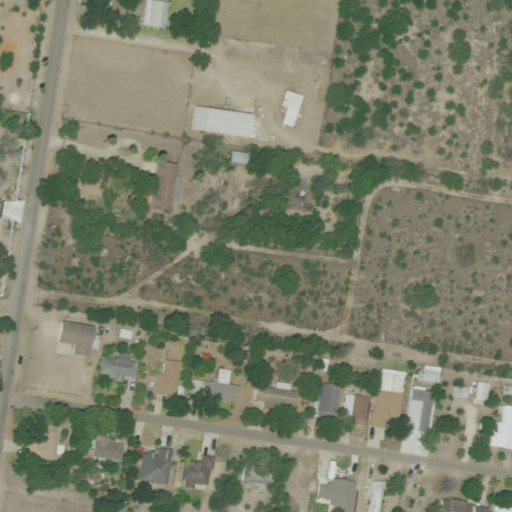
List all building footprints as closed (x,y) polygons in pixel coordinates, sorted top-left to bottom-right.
[(144,0),(142,27),(162,28),(164,1),(157,0),(144,0)] [(301,97),(283,91),(277,108),(285,111),(281,125),(291,128),(301,97)] [(191,132),(249,138),(251,114),(193,107),(191,132)] [(246,164),(246,154),(230,153),(230,163),(246,164)] [(175,177),(177,165),(155,162),(149,210),(173,213),(178,177),(175,177)] [(89,358),(94,327),(61,321),(57,343),(70,345),(68,354),(89,358)] [(134,361),(131,362),(129,352),(99,360),(104,381),(123,376),(124,378),(137,374),(134,361)] [(156,372),(153,393),(177,396),(182,363),(166,360),(164,373),(156,372)] [(440,367),(422,367),(421,383),(440,383),(440,367)] [(398,422),(406,373),(379,369),(370,427),(389,430),(390,421),(398,422)] [(239,397),(239,381),(200,382),(200,398),(239,397)] [(295,410),(297,388),(256,384),(254,406),(295,410)] [(318,417),(339,416),(337,384),(317,385),(318,417)] [(405,431),(427,433),(433,390),(411,387),(405,431)] [(511,407),(502,406),(500,425),(492,424),(489,447),(511,449),(511,407)] [(30,442),(28,457),(58,462),(63,428),(43,425),(40,444),(30,442)] [(124,447),(87,433),(81,447),(94,452),(92,455),(117,465),(124,447)] [(152,455),(142,453),(139,481),(167,485),(171,451),(153,449),(152,455)] [(211,457),(199,457),(199,464),(181,464),(181,487),(211,487),(211,457)] [(283,473),(246,463),(241,480),(278,490),(283,473)] [(318,484),(316,500),(335,502),(333,511),(350,511),(355,482),(327,478),(326,486),(318,484)] [(377,511),(382,483),(367,481),(364,501),(370,502),(368,511),(377,511)] [(409,511),(418,511),(422,489),(414,487),(409,511)] [(486,511),(488,508),(443,499),(440,511),(486,511)]
